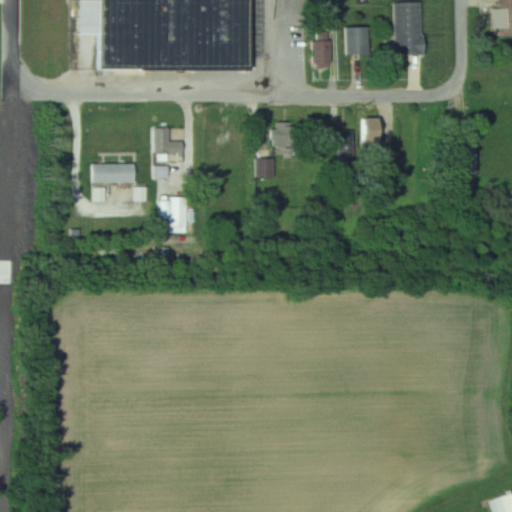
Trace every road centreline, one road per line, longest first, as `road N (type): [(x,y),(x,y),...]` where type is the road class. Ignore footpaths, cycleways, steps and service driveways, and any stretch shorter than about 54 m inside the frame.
road 1 (residential): [(452,90),(431,97),(78,96)]
road 2 (residential): [(14,0),(17,80),(29,90),(78,96)]
